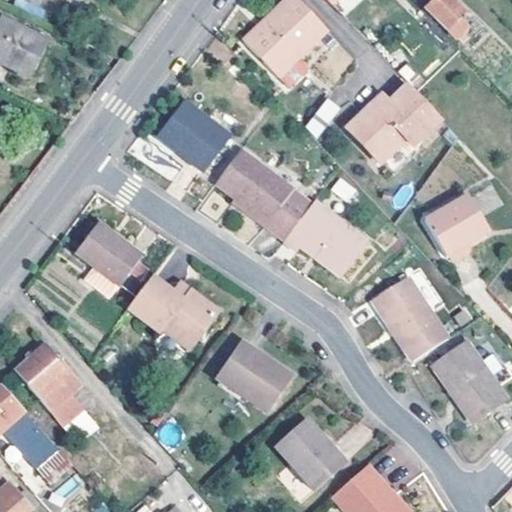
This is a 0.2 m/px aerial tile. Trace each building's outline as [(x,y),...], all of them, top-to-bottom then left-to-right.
[(326,32),(295,0),(289,0),(243,44),(276,80),(326,32)] [(326,0),(336,10),(347,0),(326,0)] [(432,0),(423,9),(460,48),(466,43),(460,37),(466,32),(458,25),(465,18),(447,0),(432,0)] [(0,17),(0,63),(27,77),(46,41),(0,17)] [(382,115),(374,107),(349,131),(381,164),(405,141),(413,149),(442,121),(417,94),(410,87),(392,104),(382,115)] [(385,97),(374,107),(382,115),(392,104),(385,97)] [(306,131),(318,144),(341,111),(327,100),(306,131)] [(161,141),(204,175),(230,141),(188,107),(161,141)] [(230,141),(204,175),(211,180),(237,147),(230,141)] [(288,248),(315,211),(242,158),(215,195),(248,219),(252,215),(278,235),(275,239),(288,248)] [(338,178),(331,190),(348,199),(355,188),(338,178)] [(469,199),(426,224),(448,262),(491,236),(469,199)] [(315,211),(288,248),(299,257),(304,251),(344,281),(368,249),(315,211)] [(248,219),(275,239),(278,235),(252,215),(248,219)] [(102,230),(79,259),(98,274),(88,287),(110,304),(120,291),(143,263),(102,230)] [(416,367),(451,343),(410,282),(376,305),(416,367)] [(219,316),(192,296),(183,307),(176,301),(154,284),(132,314),(164,339),(168,333),(192,351),(219,316)] [(184,289),(176,301),(183,307),(192,296),(184,289)] [(188,356),(192,351),(168,333),(164,339),(188,356)] [(16,375),(71,439),(92,422),(70,397),(83,386),(49,347),(16,375)] [(469,349),(437,371),(475,427),(507,405),(469,349)] [(220,385),(249,403),(268,417),(291,383),(243,351),(220,385)] [(245,409),(249,403),(220,385),(216,389),(245,409)] [(0,447),(2,449),(32,423),(0,387),(0,447)] [(277,451),(315,495),(347,467),(308,423),(277,451)] [(70,466),(58,453),(33,475),(45,488),(70,466)] [(337,502),(345,511),(404,511),(370,473),(337,502)] [(10,482),(0,490),(0,508),(3,511),(29,511),(32,510),(10,482)]
